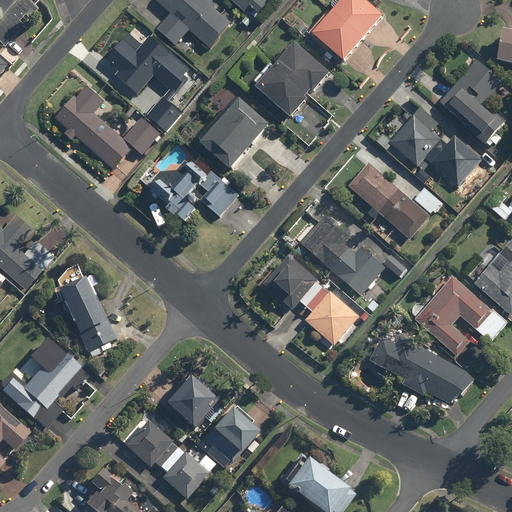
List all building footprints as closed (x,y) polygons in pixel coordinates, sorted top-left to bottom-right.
[(32,10),(39,2),(35,0),(0,0),(0,49),(1,51),(35,12),(32,10)] [(159,0),(156,4),(171,16),(157,32),(176,48),(189,33),(209,51),(231,25),(213,9),(215,6),(208,0),(159,0)] [(229,0),(245,14),(250,9),(259,16),(272,2),(270,0),(229,0)] [(383,20),(360,0),(345,0),(312,38),(343,65),(383,20)] [(511,32),(504,31),(498,65),(511,67),(511,32)] [(136,55),(122,43),(105,62),(118,73),(114,77),(138,97),(155,78),(172,93),(187,76),(169,60),(172,57),(150,38),(136,55)] [(290,124),(308,103),(305,100),(310,94),(313,97),(330,78),(295,47),(254,93),(290,124)] [(504,88),(477,63),(439,104),(486,147),(491,141),(495,146),(501,139),(497,135),(507,124),(487,106),(504,88)] [(105,104),(87,88),(77,99),(75,98),(54,120),(67,132),(64,136),(71,143),(76,138),(114,172),(134,150),(142,157),(160,137),(142,120),(123,141),(95,115),(105,104)] [(270,128),(239,102),(200,148),(231,174),(270,128)] [(440,127),(421,110),(390,145),(422,174),(430,165),(459,190),(483,162),(455,138),(447,147),(433,135),(440,127)] [(160,183),(152,193),(169,208),(166,212),(179,222),(196,202),(190,198),(199,187),(207,194),(201,202),(221,219),(240,197),(210,173),(206,178),(191,166),(170,192),(160,183)] [(431,220),(368,166),(342,196),(373,223),(380,215),(412,242),(431,220)] [(423,188),(413,199),(434,218),(444,207),(423,188)] [(508,198),(501,192),(488,208),(505,223),(511,214),(502,205),(508,198)] [(16,250),(31,233),(14,217),(1,232),(0,231),(0,272),(23,293),(54,259),(34,242),(22,256),(16,250)] [(324,219),(301,246),(362,299),(386,271),(361,250),(356,257),(345,247),(350,241),(324,219)] [(500,253),(490,244),(478,257),(482,260),(468,277),(477,285),(475,288),(511,319),(511,318),(511,240),(500,253)] [(318,282),(288,257),(264,286),(294,310),(300,304),(313,315),(306,324),(335,348),(360,318),(330,294),(329,296),(316,284),(318,282)] [(506,325),(453,278),(414,322),(457,360),(470,344),(451,327),(460,317),(489,343),(506,325)] [(94,299),(86,279),(56,291),(75,338),(79,337),(88,361),(99,356),(96,350),(116,342),(108,324),(102,326),(92,300),(94,299)] [(397,347),(382,339),(370,363),(406,381),(404,386),(426,397),(428,393),(453,406),(457,398),(462,400),(473,378),(400,342),(397,347)] [(89,377),(45,341),(19,371),(16,368),(0,386),(0,395),(45,433),(62,413),(53,405),(68,388),(75,394),(89,377)] [(216,402),(186,377),(161,406),(190,432),(216,402)] [(0,468),(4,464),(0,460),(0,443),(1,442),(14,453),(30,434),(0,408),(0,468)] [(257,434),(229,412),(200,447),(228,470),(244,450),(251,455),(257,446),(251,441),(257,434)] [(197,466),(142,419),(120,444),(150,469),(154,465),(166,475),(161,481),(185,501),(214,468),(203,458),(197,466)] [(303,461),(284,489),(316,511),(340,511),(352,496),(303,461)] [(109,480),(99,472),(88,485),(98,493),(94,499),(91,497),(80,510),(83,511),(130,511),(123,506),(135,492),(114,475),(109,480)]
